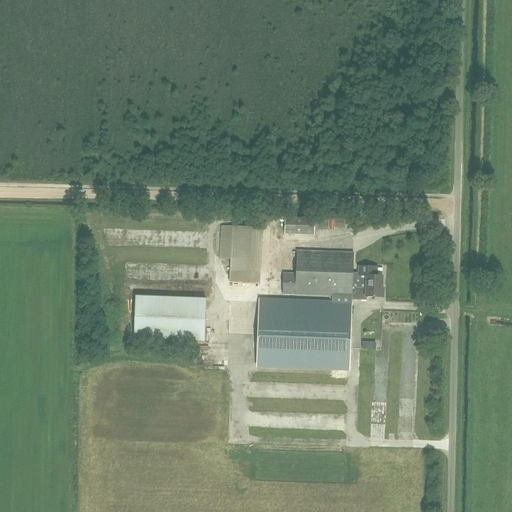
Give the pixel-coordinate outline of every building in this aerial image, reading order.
[(328,231),(329,219),(285,218),(284,234),(314,235),(314,230),(328,231)] [(218,258),(231,259),(229,282),(259,284),(263,228),(233,227),(221,226),(218,258)] [(383,298),(383,289),(382,289),(382,276),(377,276),(377,267),(359,267),(359,273),(352,273),(353,252),(297,250),(297,273),(283,273),(283,294),(339,296),(339,304),(259,301),(257,368),(349,372),(349,337),(351,300),(367,301),(367,297),(383,298)] [(204,341),(205,298),(135,297),(134,340),(204,341)] [(363,337),(363,347),(382,348),(382,338),(363,337)]
